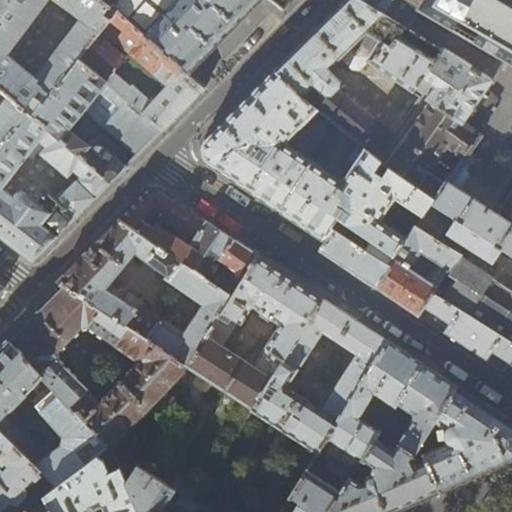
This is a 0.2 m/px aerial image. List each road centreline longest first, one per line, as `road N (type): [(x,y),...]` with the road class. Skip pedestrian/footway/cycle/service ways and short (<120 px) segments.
road 1 (residential): [(511,402),(158,157)]
road 2 (residential): [(315,0),(158,157)]
road 3 (residential): [(158,157),(29,286),(0,264)]
